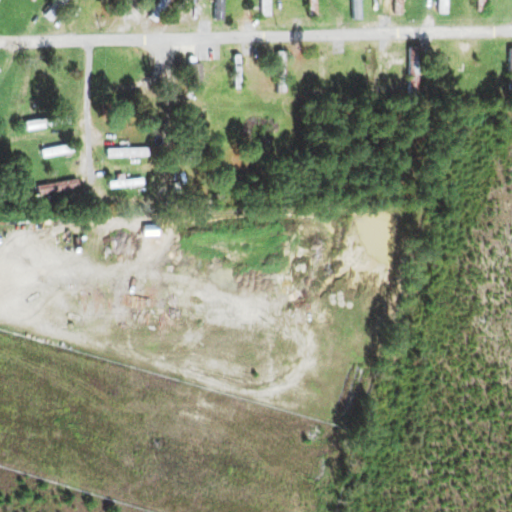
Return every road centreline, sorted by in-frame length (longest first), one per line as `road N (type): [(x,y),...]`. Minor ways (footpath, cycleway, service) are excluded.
road 1 (residential): [(0,40),(511,30)]
road 2 (residential): [(86,39),(89,170)]
